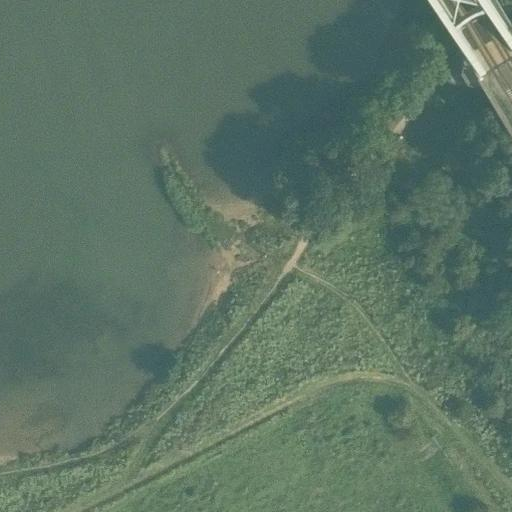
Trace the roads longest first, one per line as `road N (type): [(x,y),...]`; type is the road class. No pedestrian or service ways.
road 1 (track): [(511,14),(445,56),(289,264)]
road 2 (track): [(119,480),(390,347)]
road 3 (track): [(289,264),(119,480)]
road 4 (track): [(390,347),(511,496)]
